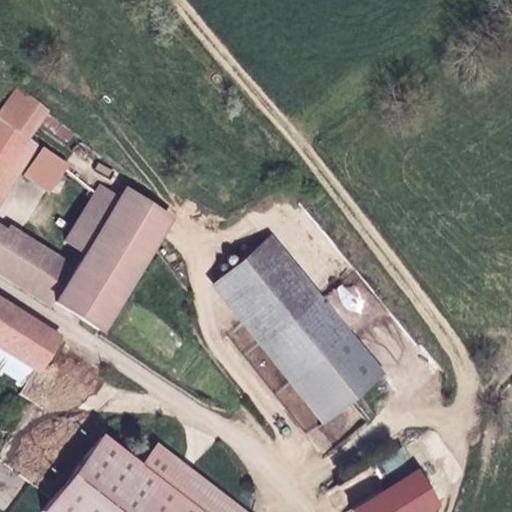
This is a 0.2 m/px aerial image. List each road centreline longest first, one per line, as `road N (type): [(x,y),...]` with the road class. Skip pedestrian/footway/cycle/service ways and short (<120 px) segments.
road 1 (track): [(443,511),(468,403),(441,327),(177,0)]
road 2 (unclassified): [(0,287),(259,449),(312,511)]
